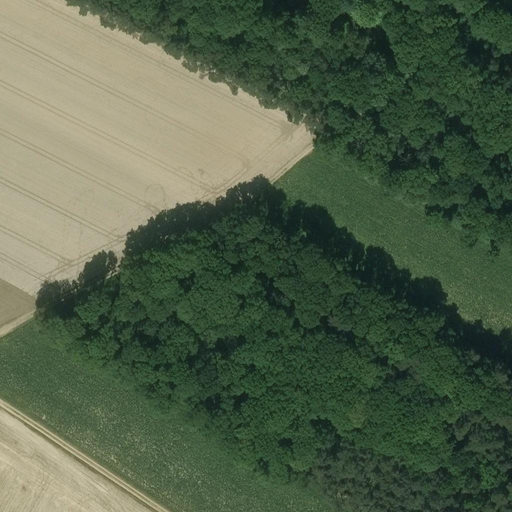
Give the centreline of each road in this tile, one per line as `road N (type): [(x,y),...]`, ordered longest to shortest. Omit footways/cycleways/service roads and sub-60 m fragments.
road 1 (track): [(0,337),(219,222),(383,101),(415,67),(428,0)]
road 2 (track): [(0,404),(160,511)]
